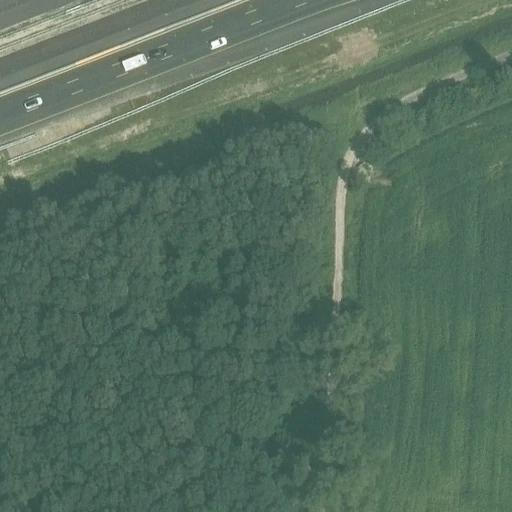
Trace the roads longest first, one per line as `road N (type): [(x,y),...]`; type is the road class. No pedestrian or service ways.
road 1 (track): [(321,511),(339,197),(351,154),(404,104),(511,58)]
road 2 (motorway): [(0,93),(236,0)]
